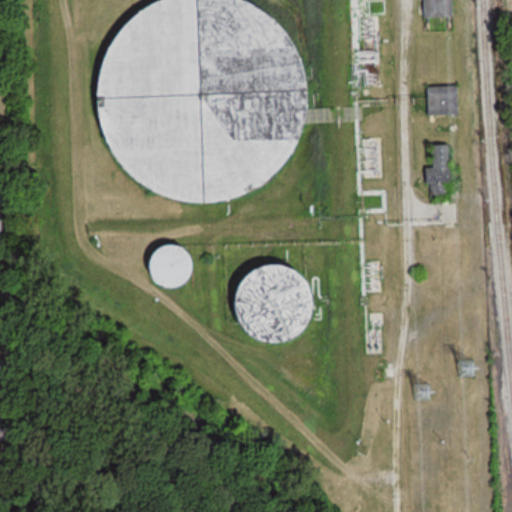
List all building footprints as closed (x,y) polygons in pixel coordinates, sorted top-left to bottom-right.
[(448,0),(432,0),(432,17),(448,17),(448,0)] [(150,20),(180,7),(213,4),(249,12),(279,32),(300,62),(311,97),(309,133),(294,166),(269,193),(237,209),(201,213),(168,206),(140,190),(118,165),(105,135),(102,102),(109,70),(125,42),(150,20)] [(457,87),(426,87),(426,116),(457,116),(457,87)] [(434,145),(435,167),(426,167),(426,184),(429,184),(430,197),(448,196),(447,183),(454,182),(453,144),(434,145)] [(156,277),(157,272),(159,268),(162,264),(166,261),(171,259),(176,259),(181,259),(185,261),(189,264),(192,268),(194,272),(195,277),(195,282),(194,286),(191,290),(188,293),(184,296),(180,297),(175,298),(171,297),(167,296),(163,293),(160,290),(158,286),(156,281),(156,277)] [(254,295),(263,287),(274,283),(285,282),(295,285),(304,291),(311,300),(314,310),(315,321),(312,331),(306,340),(297,347),(287,350),(275,350),(264,346),(255,339),(249,329),(246,317),(248,305),(254,295)] [(0,450),(9,450),(9,426),(0,426),(0,450)] [(0,471),(8,471),(8,460),(0,460),(0,471)] [(0,505),(10,505),(9,493),(0,493),(0,505)]
